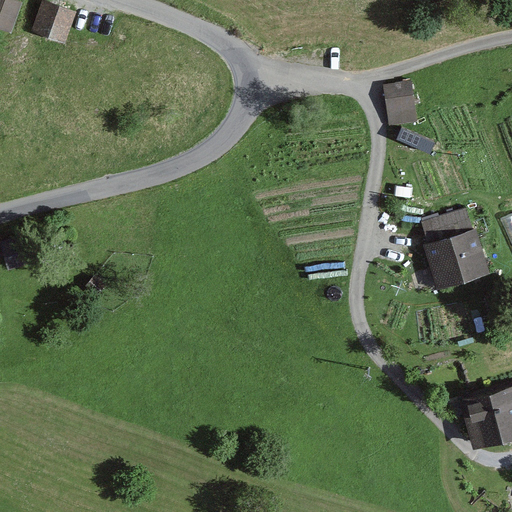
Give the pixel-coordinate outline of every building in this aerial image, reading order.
[(21,3),(11,0),(0,0),(0,25),(11,30),(21,3)] [(75,11),(46,0),(35,31),(64,41),(75,11)] [(409,80),(384,85),(391,122),(416,117),(409,80)] [(471,210),(418,225),(435,286),(488,271),(471,210)] [(511,386),(466,398),(477,443),(511,434),(511,386)]
